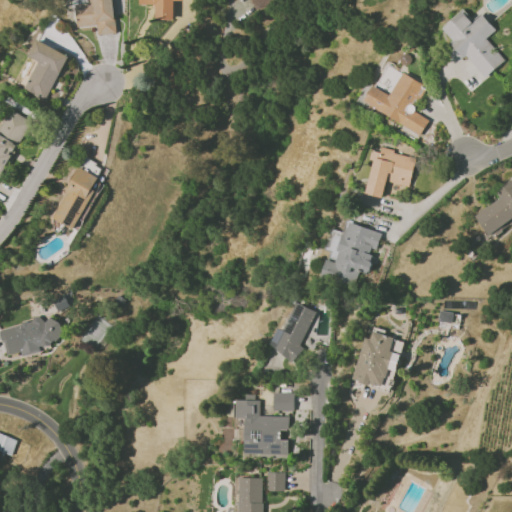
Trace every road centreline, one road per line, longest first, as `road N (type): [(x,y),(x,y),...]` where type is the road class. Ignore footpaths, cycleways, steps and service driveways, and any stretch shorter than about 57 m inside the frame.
road 1 (residential): [(106,83),(85,97),(0,232)]
road 2 (residential): [(81,511),(65,447),(35,418),(0,404)]
road 3 (residential): [(316,371),(317,511)]
